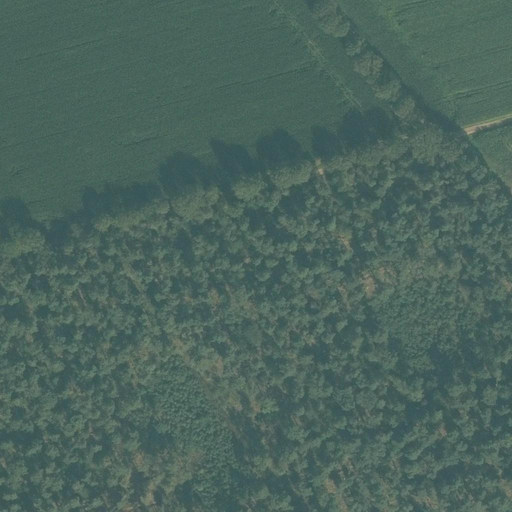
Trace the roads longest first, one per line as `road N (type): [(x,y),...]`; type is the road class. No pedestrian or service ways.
road 1 (track): [(0,258),(511,121)]
road 2 (track): [(325,0),(432,143)]
